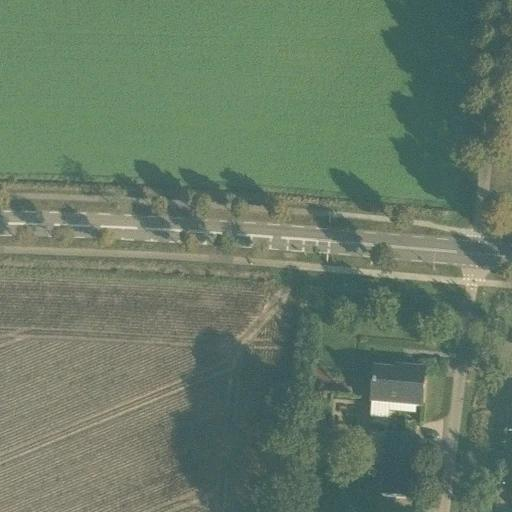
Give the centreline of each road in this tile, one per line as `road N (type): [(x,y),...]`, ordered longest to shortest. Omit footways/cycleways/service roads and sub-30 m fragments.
road 1 (secondary): [(0,223),(475,254)]
road 2 (unclassified): [(443,511),(475,254)]
road 3 (unclassified): [(507,0),(475,254)]
